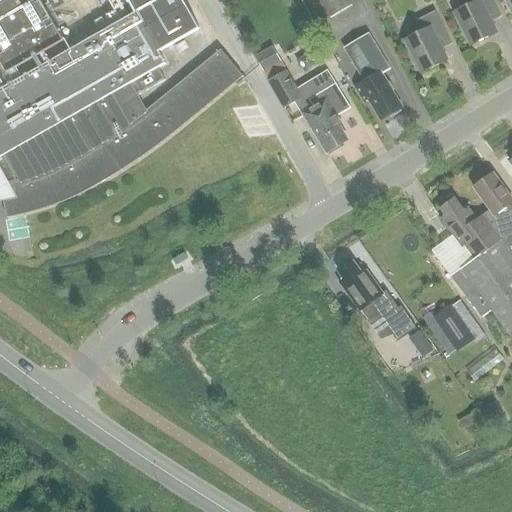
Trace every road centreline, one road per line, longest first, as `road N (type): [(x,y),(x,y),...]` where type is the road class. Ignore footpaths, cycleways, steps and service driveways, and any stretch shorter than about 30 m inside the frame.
road 1 (residential): [(70,399),(111,343),(511,95)]
road 2 (tertiary): [(70,399),(143,457),(233,511)]
